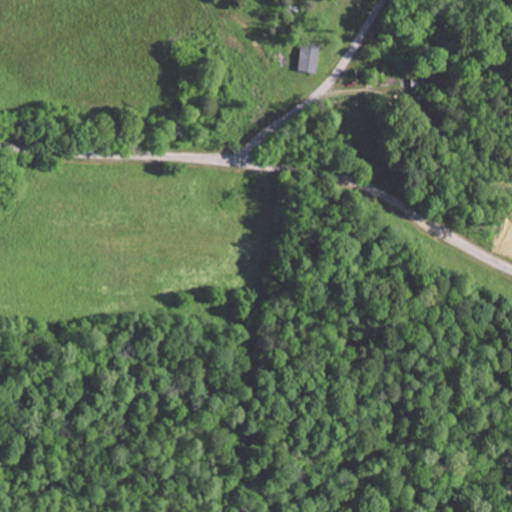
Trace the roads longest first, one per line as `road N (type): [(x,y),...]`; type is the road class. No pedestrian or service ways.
road 1 (residential): [(0,145),(333,176),(382,194),(511,268)]
road 2 (residential): [(229,163),(321,90),(384,0)]
